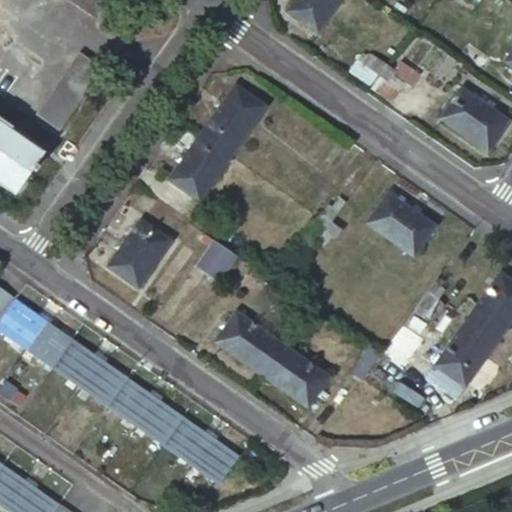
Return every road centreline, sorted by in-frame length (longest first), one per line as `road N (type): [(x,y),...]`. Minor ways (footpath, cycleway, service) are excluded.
road 1 (unclassified): [(340,505),(321,468),(27,253)]
road 2 (residential): [(210,9),(497,212)]
road 3 (residential): [(27,253),(210,9)]
road 4 (tertiary): [(340,505),(511,432)]
road 5 (unclassified): [(0,416),(132,511)]
